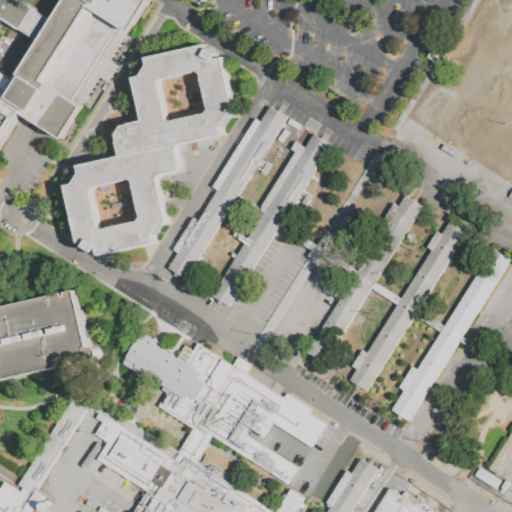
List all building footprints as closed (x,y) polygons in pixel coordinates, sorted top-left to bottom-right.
[(151,0),(63,139),(22,113),(0,147),(0,0),(151,0)] [(121,156),(116,133),(121,125),(143,120),(134,78),(142,76),(148,65),(147,58),(204,45),(206,53),(207,53),(210,49),(218,54),(215,59),(216,60),(224,58),(237,115),(229,117),(222,126),(224,133),(177,144),(121,156)] [(272,107),(263,122),(257,119),(214,187),(219,190),(200,221),(195,218),(174,250),(180,254),(170,269),(187,279),(236,201),(240,195),(289,117),(272,107)] [(316,135),(307,148),(297,142),(293,149),(297,152),(262,208),(240,195),(236,201),(262,218),(213,296),(231,307),(332,146),(316,135)] [(121,156),(177,144),(182,170),(161,175),(159,178),(169,222),(161,224),(154,236),(156,242),(98,256),(96,248),(95,248),(93,252),(83,245),(86,241),(79,243),(66,185),(73,184),(80,173),(79,166),(121,156)] [(407,196),(401,207),(395,204),(386,220),(391,223),(308,353),(325,363),(424,207),(407,196)] [(451,224),(445,234),(439,232),(429,248),(434,251),(369,353),(364,350),(354,367),(359,370),(351,381),(368,392),(468,235),(451,224)] [(511,259),(496,250),(420,370),(415,367),(402,387),(407,390),(394,411),(411,421),(511,261),(511,259)] [(0,306),(76,290),(90,348),(92,347),(95,348),(97,349),(98,351),(99,353),(99,355),(98,358),(96,359),(94,360),(92,360),(0,381),(0,306)] [(145,333),(126,364),(139,373),(141,371),(165,387),(187,400),(190,396),(198,401),(208,384),(201,380),(204,375),(187,364),(195,351),(186,346),(181,353),(156,337),(155,340),(145,333)] [(328,425),(310,414),(313,409),(288,394),(286,398),(247,374),(253,366),(239,357),(234,365),(199,343),(195,351),(187,364),(204,375),(201,380),(208,384),(198,401),(190,396),(187,400),(165,387),(163,390),(168,394),(160,407),(195,429),(180,452),(176,459),(183,464),(186,459),(190,462),(192,460),(198,463),(214,437),(290,484),(300,467),(246,433),(249,428),(264,438),(274,423),(313,447),(328,425)] [(80,389),(180,452),(176,459),(171,456),(108,417),(97,434),(96,435),(91,433),(93,430),(90,418),(85,416),(37,492),(24,488),(20,485),(80,389)] [(98,459),(149,492),(155,483),(152,481),(163,464),(166,466),(171,456),(108,417),(97,434),(109,442),(98,459)] [(511,434),(490,469),(501,476),(511,458),(511,434)] [(172,511),(175,509),(166,503),(190,462),(186,459),(183,464),(176,459),(171,456),(166,466),(163,464),(152,481),(155,483),(149,492),(136,511),(172,511)] [(363,459),(381,471),(354,511),(330,511),(334,507),(328,504),(349,471),(354,474),(363,459)] [(172,511),(275,511),(198,463),(192,460),(190,462),(166,503),(175,509),(172,511)] [(0,511),(33,511),(36,508),(39,510),(46,497),(37,492),(24,488),(22,492),(6,483),(0,492),(0,511)] [(427,511),(392,489),(376,511),(427,511)] [(299,511),(308,499),(292,490),(277,511),(299,511)]
